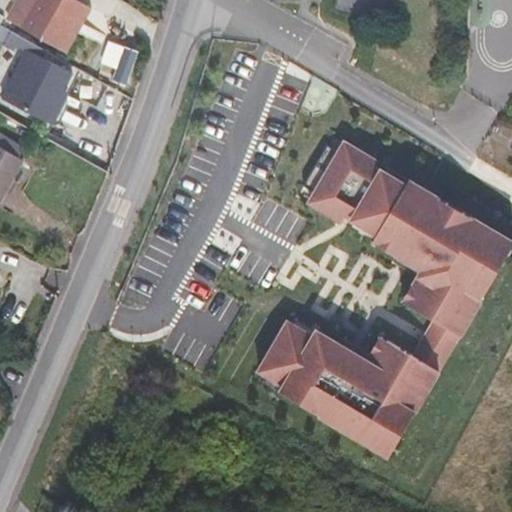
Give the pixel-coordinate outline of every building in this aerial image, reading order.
[(74,0),(16,0),(7,16),(59,46),(62,42),(70,28),(63,24),(76,1),(74,0)] [(92,10),(76,1),(63,24),(70,28),(62,42),(71,47),(92,10)] [(67,70),(21,47),(0,90),(0,97),(43,119),(50,117),(56,103),(54,96),(67,70)] [(24,145),(0,131),(0,201),(24,158),(18,155),(24,145)] [(288,321),(259,371),(263,373),(284,386),(280,391),(383,452),(393,433),(400,437),(505,259),(497,254),(507,237),(463,211),(459,217),(446,209),(449,203),(410,180),(409,179),(406,184),(383,171),(381,170),(381,171),(374,167),(378,161),(345,141),(339,152),(328,145),(304,186),(315,193),(309,203),(342,222),(346,215),(352,219),(352,220),(377,235),(373,242),(398,257),(422,271),(418,277),(412,287),(418,290),(409,306),(434,321),(412,358),(386,342),(377,358),(371,355),(368,360),(344,346),(317,330),(313,336),(293,324),(288,321)] [(387,165),(383,171),(406,184),(409,179),(410,180),(411,179),(387,165)] [(463,211),(449,203),(446,209),(459,217),(463,211)] [(352,220),(348,227),(373,242),(377,235),(352,220)] [(511,246),(511,240),(507,237),(497,254),(505,259),(511,246)] [(422,271),(398,257),(394,263),(418,277),(422,271)] [(412,287),(403,303),(409,306),(418,290),(412,287)] [(317,330),(296,318),(293,324),(313,336),(317,330)] [(380,339),(371,355),(377,358),(386,342),(380,339)] [(371,355),(348,341),(344,346),(368,360),(371,355)] [(284,386),(263,373),(260,379),(280,391),(284,386)] [(400,437),(393,433),(383,452),(389,455),(400,437)]
